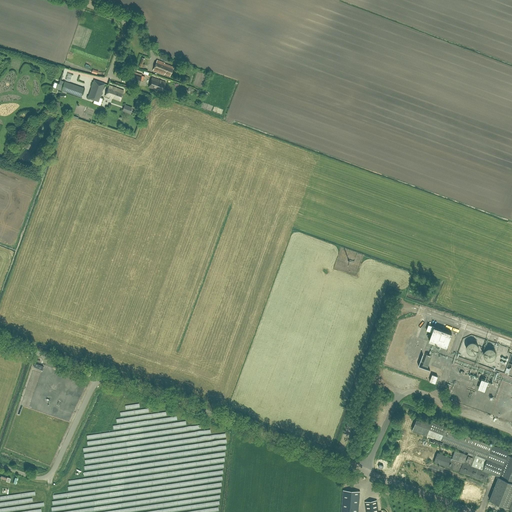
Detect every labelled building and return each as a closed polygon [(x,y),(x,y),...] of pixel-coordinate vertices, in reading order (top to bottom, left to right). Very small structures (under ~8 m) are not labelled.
[(164,63),(156,60),(153,70),(164,75),(164,74),(169,76),(173,67),(164,63)] [(142,75),(130,71),(127,79),(139,83),(140,80),(143,81),(144,77),(141,76),(142,75)] [(165,82),(151,78),(148,87),(162,92),(165,82)] [(104,84),(94,80),(88,98),(98,101),(104,84)] [(84,88),(65,82),(64,82),(63,82),(62,83),(64,83),(61,91),(81,98),(84,88)] [(115,88),(109,85),(105,96),(107,97),(112,99),(112,98),(120,101),(123,91),(115,88)] [(78,105),(77,110),(90,112),(89,117),(92,118),(94,109),(78,105)] [(132,108),(124,105),(122,111),(130,114),(132,108)] [(433,326),(428,325),(427,330),(431,332),(428,339),(446,346),(451,334),(433,327),(433,326)] [(478,349),(478,346),(477,343),(475,342),(472,341),(469,341),(467,343),(466,346),(466,348),(467,351),(469,353),(472,353),(475,353),(477,351),(478,349)] [(494,358),(496,355),(496,352),(494,350),(492,348),(489,348),(486,349),(484,351),(483,354),(484,357),(486,359),(489,360),(492,359),(494,358)] [(431,356),(426,354),(423,365),(427,366),(431,356)] [(488,381),(481,379),(478,388),(484,391),(488,381)] [(508,451),(425,419),(420,422),(416,420),(412,430),(434,438),(432,442),(443,446),(445,442),(457,447),(452,458),(438,453),(434,462),(485,481),(489,472),(498,476),(489,500),(511,508),(511,456),(507,454),(508,451)] [(358,511),(360,491),(343,490),(341,511),(358,511)] [(378,511),(377,500),(365,502),(366,511),(378,511)]
